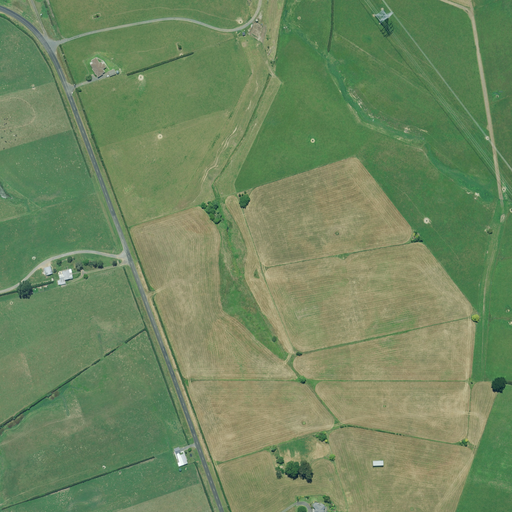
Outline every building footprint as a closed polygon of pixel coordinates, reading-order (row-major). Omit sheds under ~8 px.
[(258,36),(247,29),(245,32),(256,39),(258,36)] [(92,69),(96,75),(97,75),(98,77),(102,74),(105,72),(103,69),(106,67),(104,64),(102,65),(100,62),(99,62),(96,58),(91,61),(93,63),(90,65),(93,69),(92,69)] [(53,273),(51,267),(45,268),(47,275),(53,273)] [(65,271),(57,273),(58,275),(59,275),(60,280),(58,281),(58,285),(66,284),(65,280),(73,279),(72,275),(70,275),(70,273),(72,273),(71,270),(65,271)] [(186,458),(184,454),(180,456),(179,454),(177,455),(180,463),(178,463),(179,467),(188,464),(186,460),(187,460),(187,458),(186,458)] [(324,511),(324,510),(326,508),(323,504),(320,506),(318,503),(315,503),(313,505),(313,507),(315,510),(315,511),(314,511),(313,511),(324,511)]
